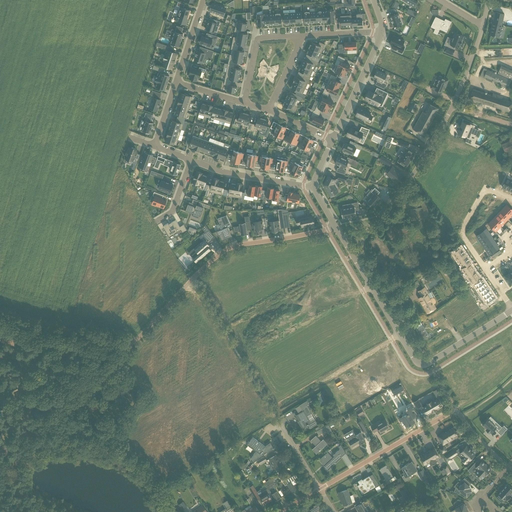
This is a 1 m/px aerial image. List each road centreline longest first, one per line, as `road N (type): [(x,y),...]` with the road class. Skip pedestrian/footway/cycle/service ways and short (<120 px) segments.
road 1 (unclassified): [(190,281),(128,342),(0,310)]
road 2 (residential): [(360,248),(452,106)]
road 3 (track): [(190,281),(277,418)]
road 4 (residential): [(336,228),(234,247),(190,281)]
road 5 (residential): [(319,489),(455,409)]
road 6 (unclassified): [(511,309),(427,362),(414,360),(399,335)]
road 7 (residential): [(312,186),(189,160)]
road 8 (residential): [(511,200),(482,193),(463,226),(484,269)]
